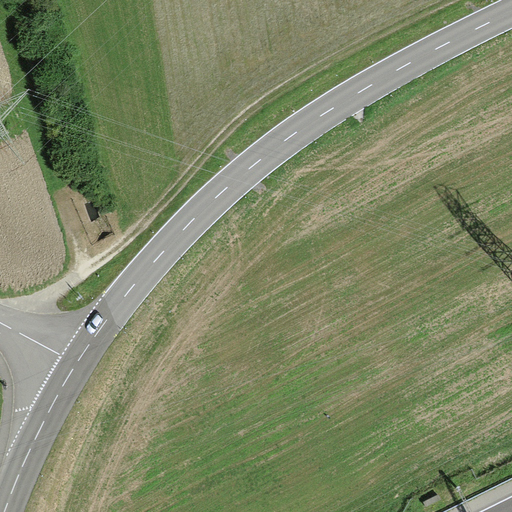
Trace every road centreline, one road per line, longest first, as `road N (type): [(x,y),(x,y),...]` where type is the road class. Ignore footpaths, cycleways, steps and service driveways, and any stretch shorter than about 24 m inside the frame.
road 1 (tertiary): [(511,11),(365,88),(254,164),(159,255),(76,363)]
road 2 (track): [(7,325),(143,224),(254,107),(448,0)]
road 3 (tertiary): [(76,363),(4,511)]
road 4 (track): [(33,115),(87,268)]
